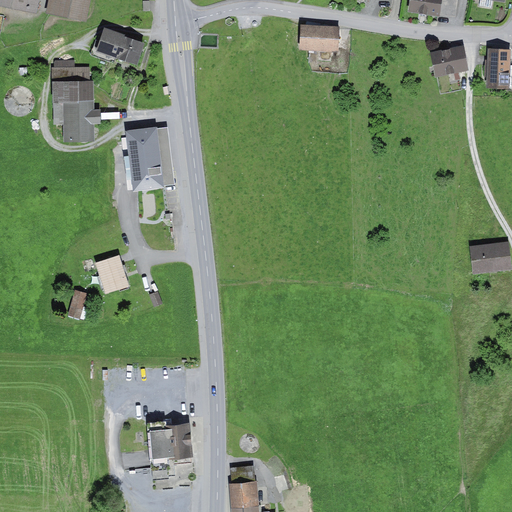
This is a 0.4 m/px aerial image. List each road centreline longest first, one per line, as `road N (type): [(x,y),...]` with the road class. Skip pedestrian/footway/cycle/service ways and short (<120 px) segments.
road 1 (primary): [(176,23),(212,322),(216,511)]
road 2 (unclassified): [(176,23),(258,7),(511,39)]
road 3 (track): [(132,116),(153,33),(105,25),(90,31),(49,63),(45,83)]
road 4 (track): [(188,111),(132,116),(101,141),(69,150),(55,145),(40,119),(45,83)]
road 5 (track): [(511,234),(485,187),(471,134),(474,36)]
